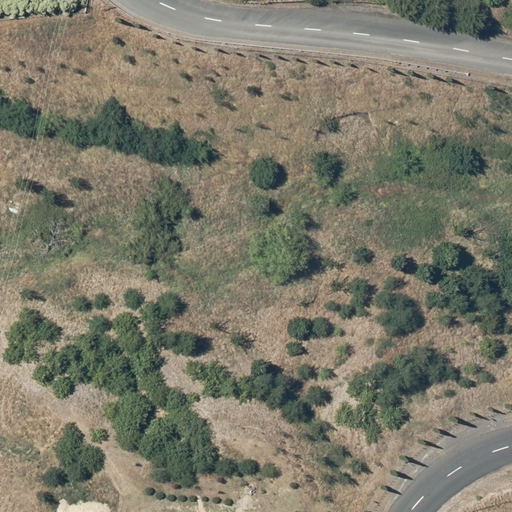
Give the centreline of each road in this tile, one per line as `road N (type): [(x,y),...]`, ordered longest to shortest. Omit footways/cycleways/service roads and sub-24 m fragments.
road 1 (unclassified): [(156,0),(243,25),(409,41),(511,62)]
road 2 (unclassified): [(511,427),(456,434),(408,472),(387,511)]
